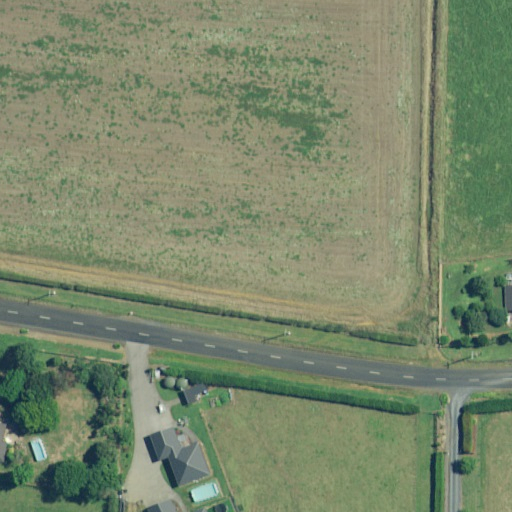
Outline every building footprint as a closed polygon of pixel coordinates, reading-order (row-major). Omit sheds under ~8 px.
[(469,274),(468,264),(443,265),(443,275),(469,274)] [(187,390),(190,404),(200,401),(196,388),(187,390)] [(0,424),(2,411),(0,410),(0,461),(7,463),(10,443),(7,443),(10,426),(0,424)] [(186,449),(178,429),(154,438),(163,462),(172,458),(183,487),(213,475),(202,444),(186,449)] [(198,511),(181,511),(175,500),(152,511),(151,511),(208,511),(207,508),(198,511)]
